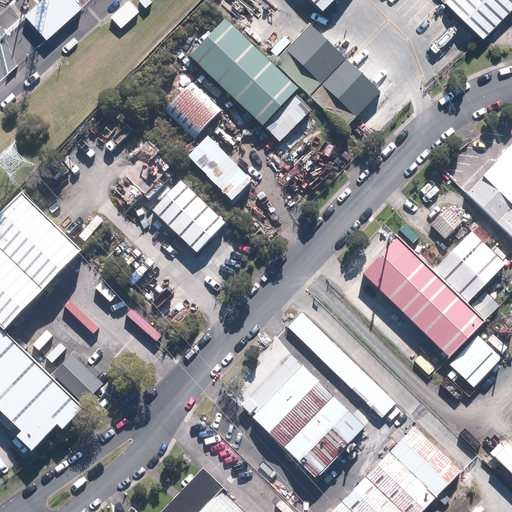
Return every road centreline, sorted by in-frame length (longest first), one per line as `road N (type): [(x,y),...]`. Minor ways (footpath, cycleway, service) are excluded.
road 1 (residential): [(511,83),(446,113),(179,389)]
road 2 (residential): [(4,511),(179,389)]
road 3 (residential): [(179,389),(145,452),(75,511)]
